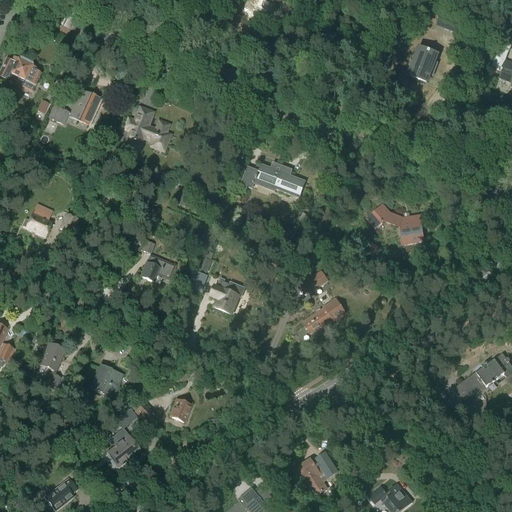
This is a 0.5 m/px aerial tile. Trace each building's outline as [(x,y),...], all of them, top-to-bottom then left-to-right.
[(460,23),(440,15),(438,21),(445,24),(443,29),(456,34),(460,23)] [(511,42),(503,39),(492,69),(502,72),(499,80),(511,85),(510,88),(511,88),(511,64),(506,62),(511,46),(511,42)] [(411,77),(411,78),(426,83),(429,76),(429,74),(433,75),(437,64),(434,63),(437,55),(422,49),(421,50),(411,77)] [(17,79),(26,62),(20,59),(17,60),(13,59),(11,63),(5,60),(0,70),(0,79),(3,80),(5,80),(8,74),(17,79)] [(17,79),(14,86),(31,95),(41,75),(35,72),(36,70),(32,68),(32,67),(32,65),(26,62),(17,79)] [(70,116),(71,116),(89,125),(100,101),(81,93),(70,116)] [(42,103),(37,111),(43,114),(48,106),(42,103)] [(67,114),(54,108),(49,119),(62,125),(67,114)] [(130,133),(122,155),(135,160),(138,151),(134,149),(137,142),(138,142),(142,140),(143,139),(152,143),(153,144),(152,146),(164,151),(168,141),(170,137),(172,138),(175,139),(175,138),(172,137),(165,134),(165,135),(168,127),(159,123),(156,131),(147,128),(148,126),(144,125),(148,113),(139,109),(134,122),(127,120),(123,130),(130,133)] [(248,168),(241,185),(252,189),(253,185),(255,180),(262,183),(261,185),(276,190),(299,199),(305,183),(290,177),(292,171),(277,165),(274,172),(271,171),(271,169),(262,166),(259,172),(248,168)] [(186,194),(177,190),(173,202),(181,205),(186,194)] [(383,207),(367,220),(375,230),(384,222),(401,229),(402,237),(403,237),(404,245),(417,243),(422,242),(419,218),(403,220),(389,215),(383,207)] [(31,216),(28,223),(27,222),(24,228),(26,228),(25,230),(45,239),(51,225),(46,222),(48,218),(35,212),(33,216),(31,216)] [(322,235),(333,215),(326,212),(316,232),(322,235)] [(79,220),(67,215),(60,231),(72,236),(79,220)] [(150,255),(154,245),(145,242),(141,252),(150,255)] [(313,257),(320,245),(313,242),(307,254),(313,257)] [(212,256),(206,254),(199,271),(205,273),(212,256)] [(150,257),(147,265),(146,265),(140,278),(153,284),(156,277),(169,283),(175,267),(150,257)] [(320,273),(306,281),(312,291),(326,283),(320,273)] [(363,277),(360,284),(369,288),(372,281),(363,277)] [(196,278),(193,288),(205,292),(209,283),(196,278)] [(214,287),(210,298),(221,302),(218,310),(228,314),(232,306),(235,307),(239,298),(241,298),(244,289),(230,284),(229,286),(223,283),(220,290),(214,287)] [(343,316),(334,302),(321,309),(322,310),(300,323),(307,335),(321,326),(322,328),(330,323),(331,324),(343,316)] [(0,347),(2,348),(0,352),(0,360),(7,364),(13,350),(3,346),(1,345),(7,331),(0,327),(0,347)] [(49,345),(40,367),(55,373),(64,352),(49,345)] [(508,359),(506,360),(502,355),(488,366),(486,364),(481,368),(482,370),(476,375),(477,376),(470,382),(468,380),(455,389),(464,402),(485,387),(486,388),(503,375),(506,378),(511,373),(511,367),(509,363),(510,362),(508,359)] [(123,378),(111,373),(112,372),(99,367),(89,390),(101,395),(102,394),(111,398),(113,394),(115,395),(123,378)] [(48,390),(49,390),(55,393),(60,380),(53,377),(48,390)] [(443,393),(433,400),(440,409),(449,402),(443,393)] [(169,418),(183,424),(190,407),(176,401),(169,418)] [(160,419),(144,403),(134,412),(150,428),(160,419)] [(121,418),(116,421),(122,430),(127,426),(121,418)] [(66,431),(60,435),(68,446),(73,443),(66,431)] [(119,445),(109,453),(120,467),(130,460),(129,458),(138,451),(127,436),(120,442),(122,444),(120,446),(119,445)] [(310,461),(298,469),(316,497),(327,490),(323,483),(338,473),(334,466),(332,467),(329,463),(331,462),(326,454),(316,461),(318,465),(314,467),(310,461)] [(68,481),(62,485),(44,499),(54,511),(55,511),(73,498),(71,496),(76,491),(83,486),(77,478),(70,469),(65,473),(73,481),(70,484),(68,481)] [(363,478),(351,482),(355,494),(367,490),(363,478)] [(481,479),(476,483),(482,489),(486,485),(481,479)] [(267,484),(263,488),(273,500),(275,503),(280,499),(277,496),(267,484)] [(397,486),(387,494),(381,487),(368,498),(375,505),(380,501),(383,504),(389,511),(401,511),(411,504),(397,486)] [(268,511),(264,507),(253,493),(244,501),(243,500),(239,503),(228,511),(248,511),(250,511),(251,511),(268,511)]
